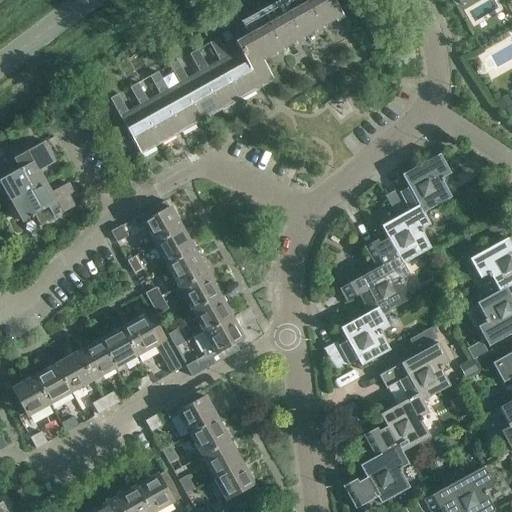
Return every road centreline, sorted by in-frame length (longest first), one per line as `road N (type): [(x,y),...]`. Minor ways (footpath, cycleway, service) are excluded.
road 1 (residential): [(6,316),(35,301),(108,222),(208,164),(310,212)]
road 2 (residential): [(38,471),(289,336)]
road 3 (residential): [(322,511),(289,336)]
road 4 (residential): [(310,212),(429,113)]
road 5 (residential): [(289,336),(294,266),(310,212)]
